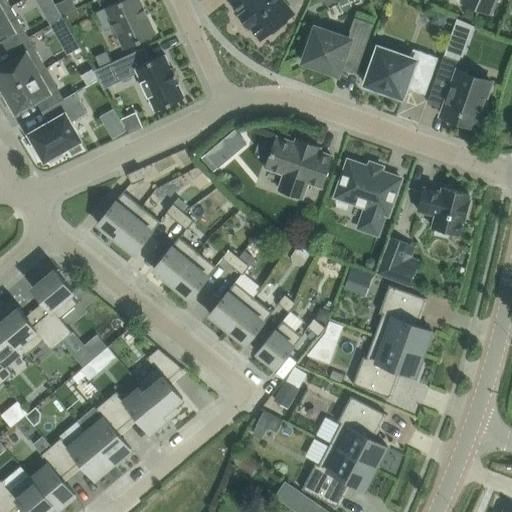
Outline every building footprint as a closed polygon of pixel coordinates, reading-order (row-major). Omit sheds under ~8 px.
[(0,0),(0,12),(11,6),(7,0),(0,0)] [(140,0),(120,0),(96,11),(105,30),(114,26),(124,47),(156,33),(140,0)] [(230,0),(241,13),(239,15),(241,17),(243,15),(249,22),(246,24),(248,26),(250,25),(261,40),(296,13),(286,0),(230,0)] [(459,0),(460,0),(473,6),(491,14),(496,0),(459,0)] [(55,4),(43,11),(49,23),(62,16),(61,15),(55,4)] [(11,6),(0,12),(0,38),(1,38),(7,49),(28,37),(11,6)] [(435,10),(431,23),(443,27),(447,14),(435,10)] [(355,16),(349,33),(317,22),(303,61),(339,74),(341,68),(356,73),(373,24),(355,16)] [(14,60),(0,68),(0,83),(5,92),(46,68),(28,37),(7,49),(14,60)] [(379,43),(372,65),(365,84),(369,85),(368,88),(379,92),(380,89),(403,97),(407,85),(412,87),(411,89),(425,94),(439,56),(414,48),(412,54),(379,43)] [(150,59),(144,47),(94,70),(98,78),(104,88),(138,72),(156,110),(185,96),(165,53),(150,59)] [(463,63),(444,56),(428,101),(444,107),(441,115),(457,120),(456,123),(470,128),(471,125),(475,127),(477,122),(480,123),(485,110),(482,109),(491,81),(460,70),(463,63)] [(46,68),(5,92),(16,111),(37,100),(42,109),(63,98),(46,68)] [(92,68),(82,74),(88,84),(98,78),(94,70),(92,68)] [(49,122),(29,133),(35,144),(33,146),(40,159),(44,157),(45,159),(48,158),(49,161),(63,154),(61,149),(79,139),(70,121),(86,113),(75,92),(43,110),(49,122)] [(234,129),(201,156),(213,170),(246,143),(234,129)] [(296,138),(295,142),(277,136),(266,167),(282,173),(278,188),(304,198),(309,184),(321,187),(333,155),(319,151),(320,147),(307,142),(296,138)] [(338,205),(346,208),(352,202),(366,206),(359,227),(378,234),(385,213),(388,214),(401,178),(381,171),(383,166),(371,162),(369,166),(348,159),(335,196),(337,196),(338,205)] [(132,183),(145,177),(141,167),(128,173),(132,183)] [(449,231),(458,234),(462,220),(465,221),(470,199),(468,199),(469,193),(443,187),(442,192),(423,187),(418,209),(436,214),(433,227),(437,228),(436,233),(447,236),(449,231)] [(116,237),(142,206),(123,190),(98,222),(116,237)] [(177,220),(184,211),(173,203),(166,211),(177,220)] [(142,206),(116,237),(135,253),(161,221),(142,206)] [(184,211),(177,220),(187,228),(194,220),(184,211)] [(377,271),(376,272),(410,284),(416,267),(401,261),(409,242),(398,238),(392,236),(390,235),(377,271)] [(154,268),(172,283),(198,251),(180,236),(154,268)] [(314,257),(321,248),(309,239),(302,249),(314,257)] [(254,263),(260,256),(243,241),(237,248),(254,263)] [(233,265),(239,257),(229,248),(222,256),(233,265)] [(198,251),(172,283),(191,298),(216,266),(198,251)] [(367,258),(365,262),(367,267),(371,268),(375,267),(377,262),(375,258),(371,256),(367,258)] [(239,257),(233,265),(243,273),(250,265),(239,257)] [(43,317),(62,341),(73,332),(61,318),(79,303),(71,293),(74,291),(56,269),(33,287),(52,310),(43,317)] [(372,278),(351,271),(342,290),(366,295),(372,278)] [(210,313),(228,328),(254,297),(236,282),(210,313)] [(386,314),(378,336),(423,353),(432,330),(416,324),(426,298),(389,284),(379,312),(386,314)] [(285,293),(278,302),(290,311),(297,302),(285,293)] [(254,297),(228,328),(247,343),(272,312),(254,297)] [(19,307),(1,322),(25,351),(28,354),(44,340),(52,349),(62,341),(43,317),(33,325),(19,307)] [(320,308),(316,318),(327,322),(330,312),(320,308)] [(308,327),(320,336),(327,327),(315,318),(308,327)] [(25,351),(1,322),(0,320),(0,378),(3,382),(13,373),(7,366),(25,351)] [(325,333),(307,355),(330,362),(343,325),(330,320),(325,333)] [(282,321),(257,351),(276,367),(302,336),(282,321)] [(113,326),(102,333),(110,344),(121,337),(113,326)] [(423,353),(378,336),(370,358),(363,355),(353,383),(389,397),(399,370),(415,376),(423,353)] [(118,357),(130,350),(122,338),(110,346),(118,357)] [(155,366),(136,381),(139,384),(167,418),(179,408),(175,403),(183,397),(168,379),(182,366),(159,348),(147,357),(155,366)] [(79,390),(98,374),(89,364),(70,380),(79,390)] [(309,375),(295,369),(286,382),(274,401),(288,410),(309,375)] [(117,391),(106,399),(112,406),(126,422),(135,415),(150,432),(164,420),(167,418),(139,384),(136,386),(123,398),(117,391)] [(344,424),(333,445),(376,467),(388,445),(373,437),(386,412),(351,394),(337,421),(344,424)] [(85,429),(99,447),(113,463),(131,448),(116,430),(126,422),(112,406),(106,399),(96,408),(102,415),(85,429)] [(420,405),(402,406),(404,433),(423,432),(420,405)] [(16,426),(25,418),(16,408),(7,416),(16,426)] [(285,422),(261,411),(252,436),(263,441),(268,430),(277,432),(285,422)] [(62,437),(51,445),(70,468),(80,461),(95,478),(113,463),(99,447),(85,429),(68,444),(62,437)] [(39,489),(53,505),(57,510),(76,494),(61,476),(70,468),(51,445),(43,435),(33,443),(42,453),(42,454),(47,460),(30,475),(28,476),(39,489)] [(365,489),(376,467),(333,445),(322,466),(316,462),(302,488),(337,506),(350,482),(365,489)] [(238,466),(238,467),(246,471),(252,458),(244,454),(238,466)] [(3,478),(0,480),(0,496),(11,510),(20,502),(28,511),(44,511),(53,505),(39,489),(28,476),(30,475),(21,465),(4,479),(3,478)] [(332,511),(285,480),(275,496),(298,511),(332,511)] [(8,511),(11,510),(0,496),(0,511),(8,511)]
